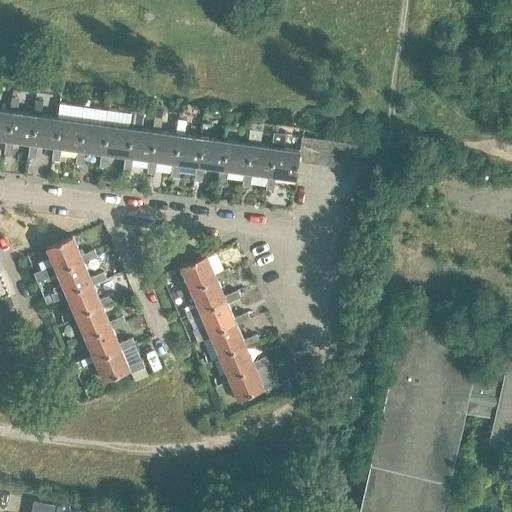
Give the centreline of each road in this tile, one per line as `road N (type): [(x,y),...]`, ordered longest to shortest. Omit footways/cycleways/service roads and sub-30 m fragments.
road 1 (residential): [(288,231),(108,204)]
road 2 (residential): [(166,337),(108,204)]
